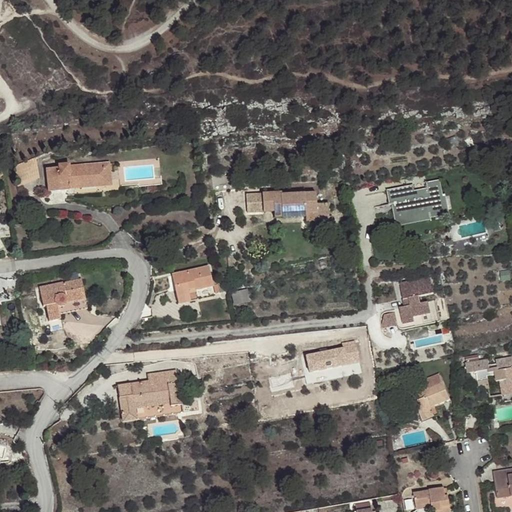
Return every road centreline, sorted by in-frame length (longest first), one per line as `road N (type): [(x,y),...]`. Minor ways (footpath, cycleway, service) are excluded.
road 1 (residential): [(0,268),(128,261),(140,292),(77,375)]
road 2 (unclassified): [(190,0),(150,38),(118,49),(85,38),(48,0)]
road 3 (residential): [(77,375),(38,435),(50,511)]
